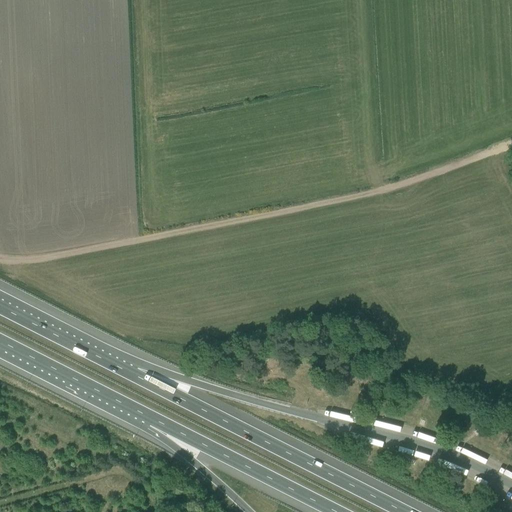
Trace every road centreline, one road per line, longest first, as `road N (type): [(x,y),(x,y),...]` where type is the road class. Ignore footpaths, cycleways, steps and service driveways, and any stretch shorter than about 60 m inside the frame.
road 1 (track): [(0,257),(49,255),(371,193),(511,146)]
road 2 (motorway): [(403,511),(132,374)]
road 3 (motorway): [(151,419),(335,511)]
road 4 (motorway): [(314,418),(132,374)]
road 5 (motorway): [(0,342),(151,419)]
road 6 (motorway): [(132,374),(0,307)]
road 7 (motorway): [(151,419),(249,511)]
